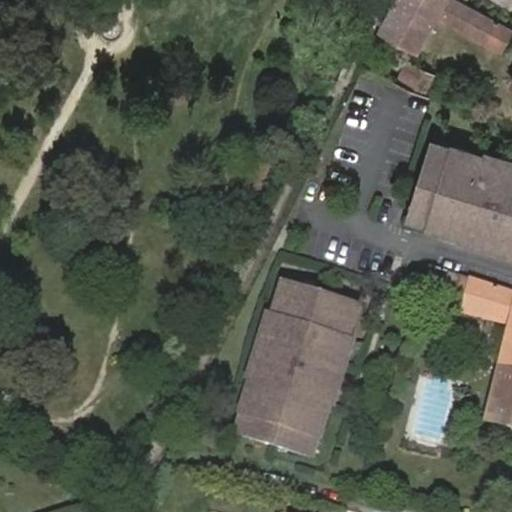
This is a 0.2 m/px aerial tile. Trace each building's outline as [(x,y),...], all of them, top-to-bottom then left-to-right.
[(346,0),(341,10),(355,17),(364,0),(346,0)] [(511,28),(511,27),(457,0),(398,0),(383,29),(419,46),(435,15),(502,49),(511,28)] [(426,56),(421,54),(417,61),(421,63),(426,56)] [(405,64),(395,83),(407,88),(417,69),(405,64)] [(417,69),(407,88),(422,95),(431,76),(417,69)] [(511,164),(450,146),(448,151),(431,146),(411,211),(429,216),(427,221),(511,247),(511,164)] [(461,315),(469,279),(448,273),(437,307),(461,315)] [(461,315),(482,319),(509,326),(487,422),(492,423),(490,432),(503,435),(505,426),(511,427),(511,293),(469,279),(461,315)] [(320,438),(351,337),(345,335),(355,304),(291,284),(281,315),(275,313),(244,415),(250,417),(244,434),(309,454),(314,437),(320,438)]
